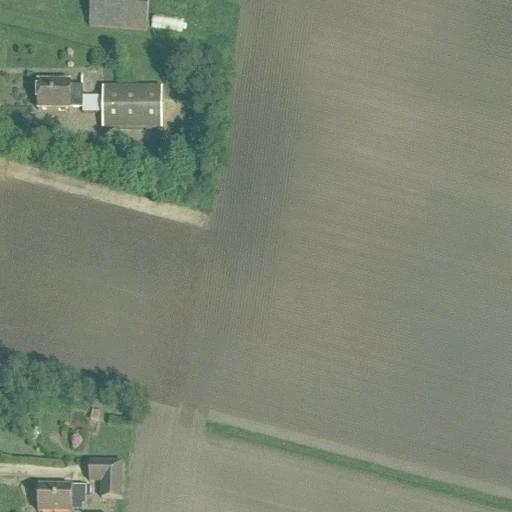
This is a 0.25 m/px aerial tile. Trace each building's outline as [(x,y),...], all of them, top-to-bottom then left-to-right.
[(91,0),(89,30),(146,35),(149,0),(91,0)] [(38,86),(38,114),(71,113),(70,112),(83,112),(83,90),(70,90),(70,85),(38,86)] [(163,92),(103,91),(102,133),(163,133),(163,92)] [(182,168),(182,152),(163,152),(163,168),(182,168)] [(89,486),(101,487),(101,503),(121,503),(122,467),(90,466),(89,486)] [(71,492),(39,491),(38,511),(71,511),(72,509),(86,510),(86,500),(89,500),(89,491),(71,491),(71,492)]
